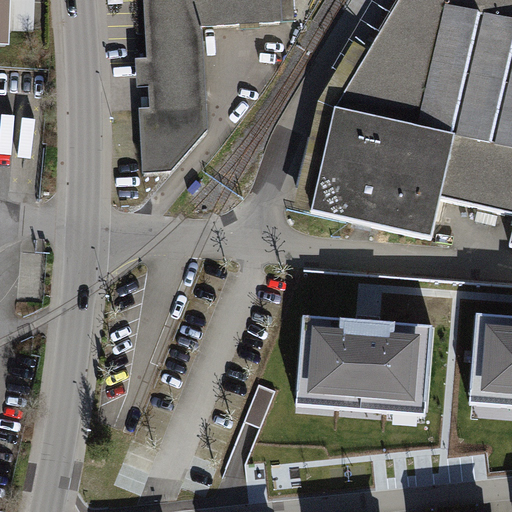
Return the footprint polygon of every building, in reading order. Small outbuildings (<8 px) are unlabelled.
[(0,0),(0,51),(7,51),(9,0),(0,0)] [(293,0),(141,0),(148,62),(144,62),(134,63),(137,92),(148,91),(150,112),(137,114),(142,180),(173,179),(208,137),(202,32),(294,27),(293,0)] [(309,214),(309,217),(428,247),(439,206),(511,219),(511,233),(508,250),(511,251),(511,0),(402,0),(333,111),(309,214)] [(511,316),(477,314),(469,405),(511,408),(511,316)] [(367,320),(302,315),(296,407),(428,418),(435,326),(367,320)]
